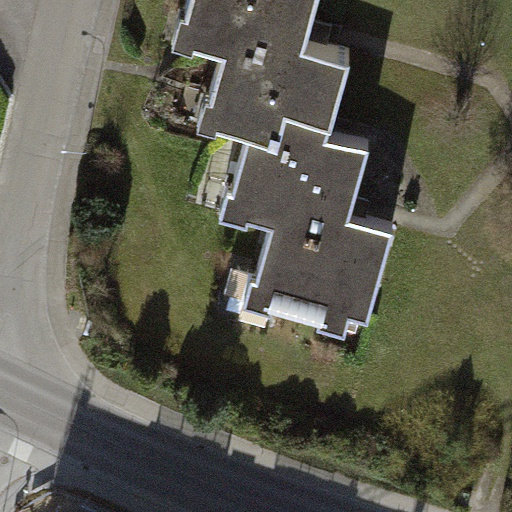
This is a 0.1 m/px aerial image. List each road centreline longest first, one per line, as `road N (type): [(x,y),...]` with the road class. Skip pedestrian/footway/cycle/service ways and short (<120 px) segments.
road 1 (tertiary): [(313,511),(197,472),(0,375)]
road 2 (residential): [(0,312),(73,0)]
